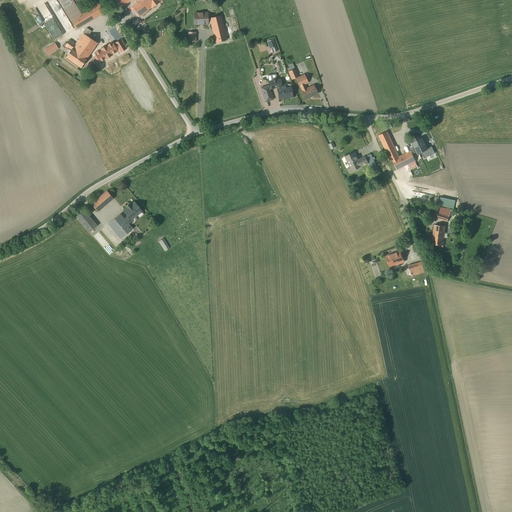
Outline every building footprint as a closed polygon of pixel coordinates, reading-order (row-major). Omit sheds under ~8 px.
[(138,0),(129,7),(136,17),(160,0),(138,0)] [(75,31),(103,13),(97,3),(78,16),(75,10),(66,16),(75,31)] [(191,14),(192,26),(207,25),(206,13),(191,14)] [(208,19),(213,43),(226,40),(220,16),(208,19)] [(96,44),(81,33),(63,57),(78,68),(96,44)] [(274,53),(279,51),(276,39),(269,40),(271,49),(273,48),(274,53)] [(46,55),(57,50),(54,44),(43,50),(46,55)] [(292,70),(286,72),(290,79),(296,77),(292,70)] [(301,100),(303,100),(316,94),(312,84),(306,87),(305,84),(308,83),(303,73),(292,79),(297,89),(296,90),(301,100)] [(276,100),(290,97),(287,83),(280,84),(279,78),(266,81),(264,86),(259,87),(264,102),(273,99),(272,95),(274,95),(276,100)] [(386,132),(378,136),(395,171),(406,166),(408,170),(417,166),(410,151),(399,157),(386,132)] [(426,150),(421,137),(410,141),(415,154),(426,150)] [(353,153),(344,157),(350,172),(366,164),(369,171),(375,168),(369,154),(356,160),(353,153)] [(97,212),(113,199),(106,191),(90,204),(97,212)] [(456,208),(458,200),(443,196),(441,204),(456,208)] [(139,210),(131,202),(106,226),(121,242),(134,230),(127,222),(139,210)] [(450,215),(436,210),(433,217),(447,223),(450,215)] [(88,233),(96,226),(83,211),(75,218),(88,233)] [(445,227),(433,226),(432,244),(443,245),(445,227)] [(162,239),(158,242),(164,252),(169,249),(162,239)] [(403,263),(398,251),(385,256),(390,268),(403,263)] [(376,273),(380,271),(375,262),(367,266),(370,270),(373,268),(376,273)] [(420,263),(408,267),(411,277),(424,273),(420,263)]
